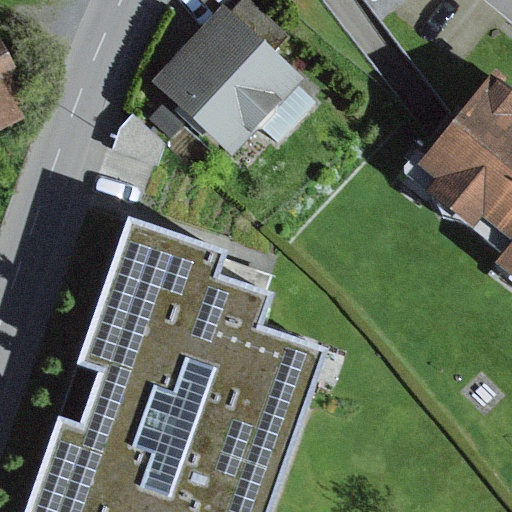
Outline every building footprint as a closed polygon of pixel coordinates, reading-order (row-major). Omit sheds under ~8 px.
[(239,0),(226,15),(220,9),(147,87),(228,162),(259,129),(277,146),(314,105),(297,89),(302,83),(273,57),(290,39),(247,0),(239,0)] [(0,133),(21,123),(1,85),(13,78),(0,52),(0,133)] [(434,149),(414,174),(430,187),(421,197),(467,235),(476,224),(506,249),(490,269),(511,287),(511,96),(491,79),(456,122),(446,135),(434,149)] [(163,147),(131,117),(117,130),(110,153),(156,170),(163,147)] [(223,261),(119,225),(66,376),(91,384),(74,434),(51,426),(21,511),(267,511),(321,361),(254,337),(266,303),(214,285),(223,261)]
